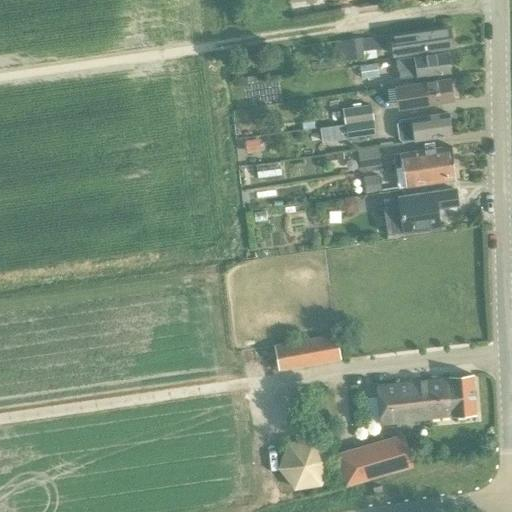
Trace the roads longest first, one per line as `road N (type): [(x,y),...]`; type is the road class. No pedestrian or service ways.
road 1 (unclassified): [(511,503),(496,0)]
road 2 (track): [(0,76),(496,3)]
